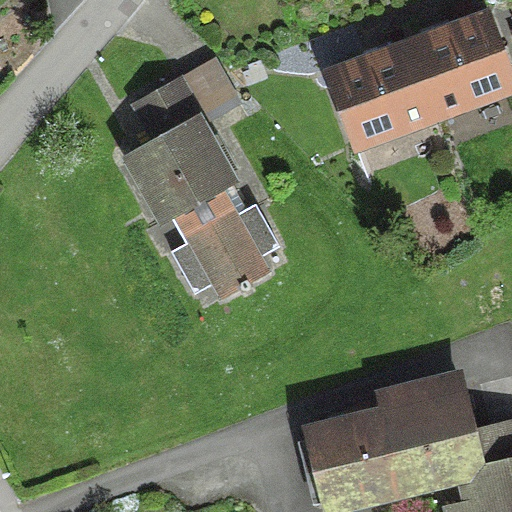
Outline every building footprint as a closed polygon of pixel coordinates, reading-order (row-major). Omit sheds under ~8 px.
[(510,88),(485,20),(405,50),(431,118),(510,88)] [(431,118),(405,50),(325,79),(351,148),(431,118)] [(198,121),(176,82),(144,100),(165,138),(124,160),(159,223),(169,218),(184,245),(167,255),(191,297),(208,287),(217,302),(237,291),(239,295),(247,291),(245,286),(265,275),(257,260),(275,249),(251,208),(232,218),(216,191),(228,184),(194,123),(198,121)] [(324,511),(461,479),(511,467),(511,425),(511,423),(470,433),(461,396),(302,435),(320,511),(324,511)] [(511,511),(511,467),(461,479),(468,511),(511,511)]
